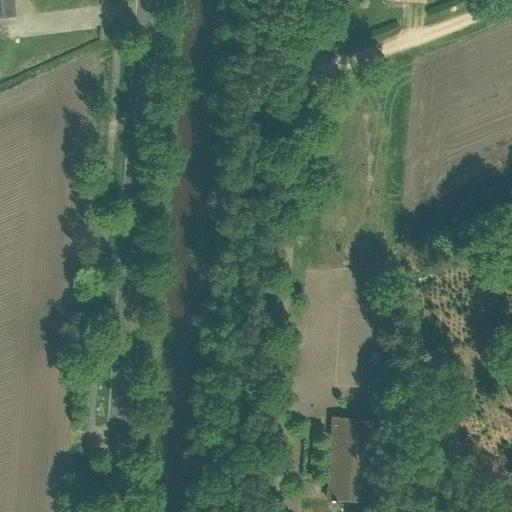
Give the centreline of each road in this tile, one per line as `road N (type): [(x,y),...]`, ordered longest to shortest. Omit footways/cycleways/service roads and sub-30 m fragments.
road 1 (residential): [(267,511),(302,0)]
road 2 (tertiary): [(113,511),(147,0)]
road 3 (track): [(297,67),(511,8)]
